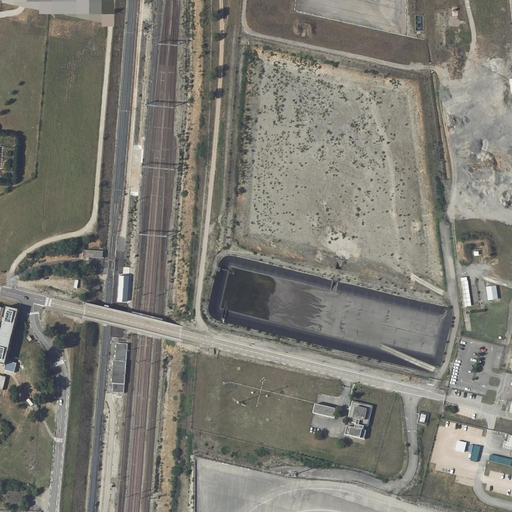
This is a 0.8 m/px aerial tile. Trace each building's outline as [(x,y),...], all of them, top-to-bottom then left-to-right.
[(103,252),(83,250),(83,257),(102,259),(103,252)] [(129,276),(120,276),(118,301),(127,302),(129,276)] [(468,280),(462,281),(466,306),(472,305),(468,280)] [(496,287),(487,288),(489,300),(498,298),(496,287)] [(0,362),(5,364),(18,310),(0,305),(0,318),(2,319),(0,325),(0,362)] [(128,344),(117,343),(116,360),(114,360),(112,383),(114,383),(113,392),(125,393),(128,344)] [(368,427),(373,406),(352,402),(347,422),(356,424),(355,429),(347,427),(345,435),(363,439),(365,431),(359,430),(359,429),(363,430),(364,427),(359,426),(359,425),(368,427)] [(334,419),(336,410),(315,405),(313,413),(334,419)] [(511,436),(509,436),(508,443),(505,442),(503,448),(511,450),(511,436)] [(477,462),(480,447),(474,446),(471,461),(477,462)] [(511,460),(511,459),(490,455),(489,461),(511,466),(511,460)]
